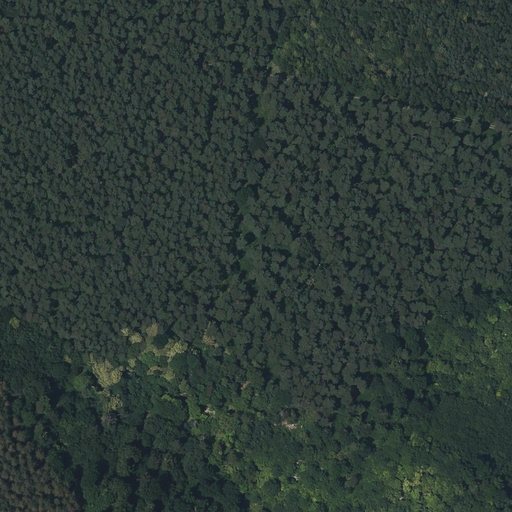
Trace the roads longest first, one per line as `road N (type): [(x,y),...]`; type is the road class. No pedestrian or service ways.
road 1 (track): [(168,511),(283,0)]
road 2 (track): [(0,16),(511,130)]
road 3 (track): [(0,316),(155,417),(254,511)]
